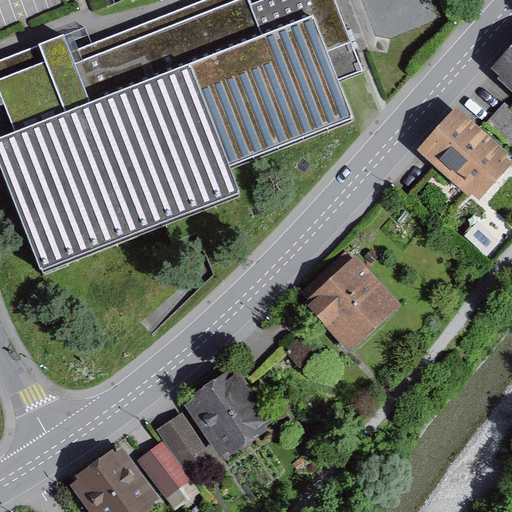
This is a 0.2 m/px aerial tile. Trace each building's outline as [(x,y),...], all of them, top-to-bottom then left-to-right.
[(0,82),(22,136),(0,145),(47,274),(245,194),(235,169),(355,121),(341,86),(365,76),(334,0),(287,0),(277,4),(275,0),(226,0),(77,60),(69,40),(0,67),(0,82)] [(511,59),(500,72),(511,83),(511,59)] [(511,132),(511,111),(507,107),(496,118),(511,132)] [(511,175),(511,159),(505,152),(483,132),(462,114),(426,153),(483,206),(511,175)] [(505,152),(511,144),(511,132),(496,118),(483,132),(505,152)] [(490,253),(499,240),(476,223),(467,236),(490,253)] [(360,263),(311,307),(354,354),(403,310),(360,263)] [(240,376),(191,407),(225,460),(273,429),(240,376)] [(161,435),(168,446),(192,480),(216,463),(185,418),(161,435)] [(168,446),(144,463),(168,498),(192,480),(168,446)] [(125,453),(76,487),(93,511),(150,511),(161,505),(125,453)]
